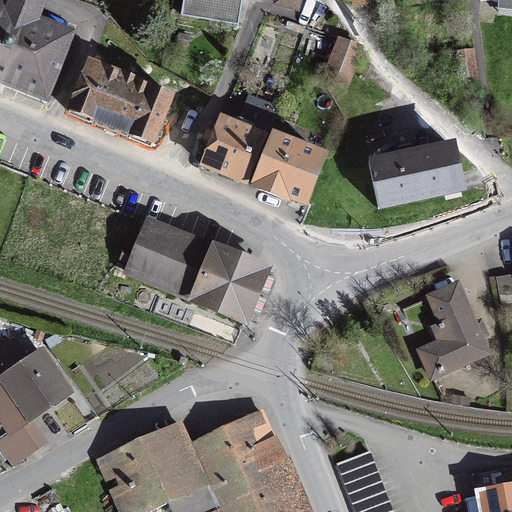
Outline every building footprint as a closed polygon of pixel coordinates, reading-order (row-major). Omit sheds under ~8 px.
[(11,0),(7,11),(0,8),(0,85),(46,103),(72,37),(37,23),(42,9),(19,0),(11,0)] [(184,0),(182,15),(237,24),(241,0),(184,0)] [(299,0),(276,0),(276,3),(297,9),(299,0)] [(325,77),(346,84),(361,48),(340,41),(325,77)] [(153,146),(173,98),(88,64),(69,112),(153,146)] [(207,132),(204,139),(211,142),(202,166),(247,184),(275,115),(246,103),(235,127),(220,121),(214,134),(207,132)] [(324,158),(274,138),(255,187),(288,201),(289,198),(305,205),(324,158)] [(378,209),(462,191),(452,148),(413,156),(412,149),(399,151),(400,159),(369,165),(378,209)] [(126,273),(245,322),(266,271),(224,254),(148,222),(135,253),(125,249),(120,260),(130,264),(126,273)] [(511,284),(510,275),(496,277),(501,307),(511,304),(511,284)] [(432,377),(486,354),(479,337),(485,334),(480,323),(474,325),(457,286),(403,310),(432,377)] [(0,371),(0,372),(0,371),(0,415),(11,433),(69,393),(42,354),(28,363),(14,340),(0,348),(0,357),(2,360),(0,361),(0,371)] [(217,510),(292,476),(262,413),(189,446),(215,505),(217,510)] [(149,511),(168,503),(172,511),(198,511),(215,505),(189,446),(179,425),(98,461),(106,481),(119,475),(123,485),(113,489),(123,511),(149,511)] [(28,453),(16,435),(1,445),(14,463),(28,453)] [(337,465),(355,511),(392,511),(369,452),(337,465)] [(467,511),(511,511),(511,468),(472,476),(476,497),(464,499),(464,501),(466,501),(467,511)] [(307,511),(292,476),(217,510),(218,511),(307,511)]
